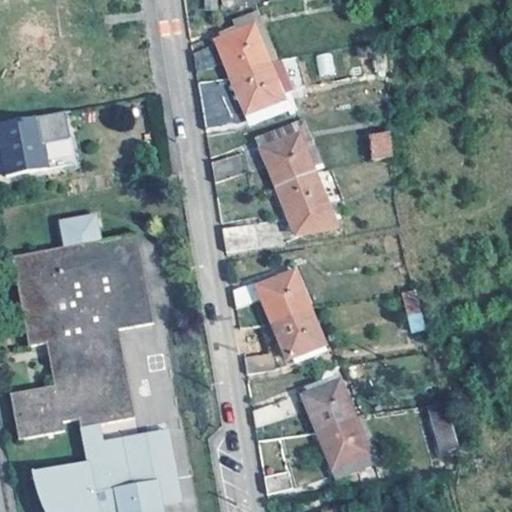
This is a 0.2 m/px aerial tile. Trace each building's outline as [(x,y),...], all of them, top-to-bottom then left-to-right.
[(203,0),(204,10),(218,9),(217,0),(203,0)] [(253,26),(268,63),(277,62),(255,14),(214,31),(219,41),(253,26)] [(224,64),(231,78),(268,63),(253,26),(219,41),(216,42),(216,45),(191,56),(194,77),(224,64)] [(389,73),(385,47),(370,49),(372,70),(373,75),(389,73)] [(372,70),(370,49),(358,51),(360,71),(372,70)] [(319,75),(334,74),(332,52),(317,54),(319,75)] [(277,62),(268,63),(283,100),(246,115),(248,121),(250,128),(297,108),(277,62)] [(268,63),(231,78),(230,79),(196,85),(204,132),(233,127),(248,121),(246,115),(283,100),(268,63)] [(66,117),(39,123),(45,151),(67,146),(71,141),(66,117)] [(45,151),(39,123),(0,130),(0,145),(1,150),(7,182),(49,175),(45,151)] [(299,136),(296,129),(257,145),(260,152),(299,136)] [(390,130),(368,132),(371,159),(393,156),(390,130)] [(260,152),(276,189),(314,173),(299,136),(260,152)] [(248,172),(239,153),(210,166),(213,187),(248,172)] [(314,173),(276,189),(291,226),(330,210),(314,173)] [(63,251),(98,244),(93,219),(58,226),(63,251)] [(254,248),(251,227),(221,231),(225,253),(254,248)] [(153,327),(135,237),(98,244),(63,251),(10,261),(27,351),(45,349),(53,390),(10,399),(18,446),(63,437),(61,428),(78,425),(79,433),(98,429),(134,422),(120,350),(103,353),(100,338),(117,334),(153,327)] [(293,275),(308,312),(318,310),(297,259),(250,279),(254,289),(256,291),(293,275)] [(404,295),(417,293),(411,269),(390,273),(393,284),(396,297),(404,295)] [(262,307),(271,327),(308,312),(293,275),(256,291),(254,289),(231,293),(234,311),(262,307)] [(396,297),(393,284),(380,286),(384,299),(396,297)] [(417,293),(404,295),(414,335),(428,332),(417,293)] [(318,310),(308,312),(323,349),(291,362),(294,368),(333,351),(323,325),(318,310)] [(323,349),(308,312),(271,327),(286,364),(291,362),(323,349)] [(120,350),(117,334),(100,338),(103,353),(120,350)] [(276,374),(273,358),(243,362),(245,378),(276,374)] [(338,385),(335,378),(303,391),(305,398),(338,385)] [(300,400),(315,435),(352,420),(338,385),(305,398),(300,400)] [(457,446),(447,404),(434,407),(444,447),(457,446)] [(280,423),(275,407),(252,415),(255,434),(280,423)] [(381,465),(362,419),(352,420),(367,458),(335,471),(341,483),(372,469),(381,465)] [(352,420),(315,435),(331,472),(335,471),(367,458),(352,420)] [(98,429),(79,433),(86,469),(31,479),(32,492),(36,506),(38,511),(163,511),(163,510),(158,486),(130,491),(122,443),(102,447),(98,429)] [(158,486),(163,510),(183,506),(167,433),(122,443),(130,491),(158,486)] [(456,472),(457,450),(444,452),(449,473),(456,472)] [(384,472),(381,465),(372,469),(376,476),(384,472)] [(292,492),(290,474),(263,479),(266,498),(292,492)]
